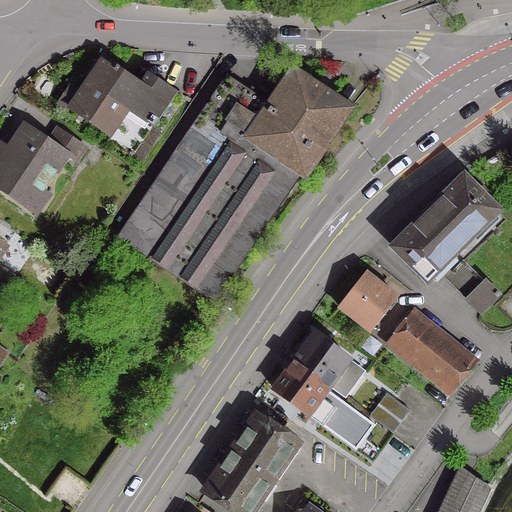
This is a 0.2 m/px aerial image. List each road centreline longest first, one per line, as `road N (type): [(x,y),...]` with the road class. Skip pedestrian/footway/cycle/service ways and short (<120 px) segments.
road 1 (tertiary): [(124,511),(352,190),(468,91)]
road 2 (residential): [(67,33),(391,48),(468,91)]
road 3 (residential): [(511,366),(394,511)]
